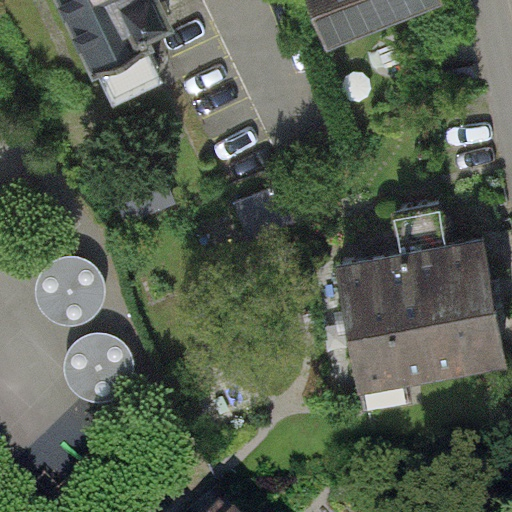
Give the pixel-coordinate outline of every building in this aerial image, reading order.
[(70,0),(100,54),(202,0),(70,0)] [(304,0),(320,44),(444,0),(304,0)] [(339,259),(363,388),(511,360),(511,354),(489,232),(339,259)] [(70,326),(120,294),(87,243),(37,275),(70,326)] [(94,408),(147,374),(113,321),(59,355),(94,408)]
